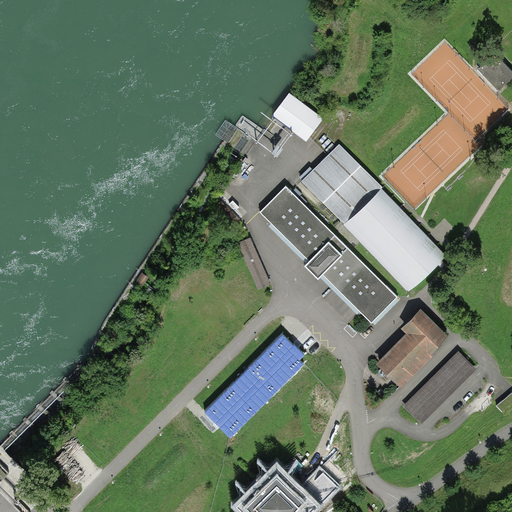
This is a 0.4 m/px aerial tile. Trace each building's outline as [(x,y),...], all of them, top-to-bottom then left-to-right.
[(511,70),(498,56),(483,71),(500,89),(511,77),(511,70)] [(322,121),(291,98),(276,117),(307,141),(322,121)] [(339,148),(304,182),(410,291),(445,257),(339,148)] [(396,300),(286,192),(263,215),(314,265),(307,271),(319,282),(325,276),(373,323),(396,300)] [(269,286),(250,241),(238,246),(258,291),(269,286)] [(411,338),(381,367),(400,388),(448,342),(421,314),(404,331),(411,338)] [(460,351),(406,404),(420,419),(475,366),(460,351)] [(511,392),(497,405),(503,412),(511,404),(511,392)] [(277,462),(237,501),(247,511),(292,511),(293,511),(309,511),(318,503),(277,462)]
